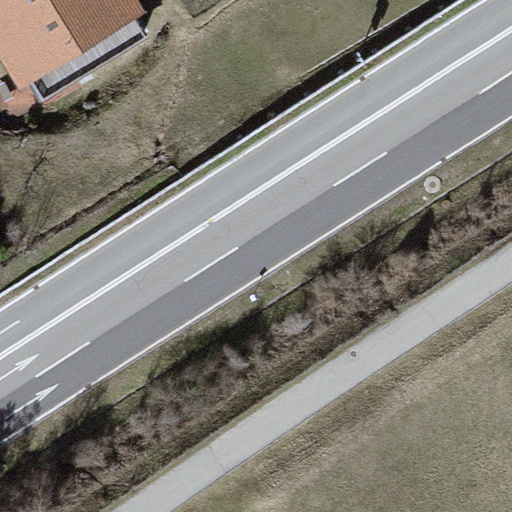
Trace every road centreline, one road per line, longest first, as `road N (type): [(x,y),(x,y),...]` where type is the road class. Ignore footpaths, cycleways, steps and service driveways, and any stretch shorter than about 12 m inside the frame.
road 1 (trunk): [(0,364),(511,33)]
road 2 (unclassified): [(511,279),(230,452),(152,511)]
